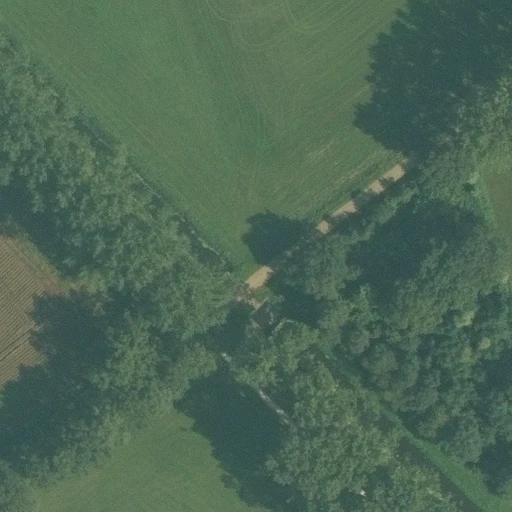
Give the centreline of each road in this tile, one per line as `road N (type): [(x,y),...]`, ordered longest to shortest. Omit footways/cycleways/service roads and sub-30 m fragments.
road 1 (unclassified): [(0,480),(264,271),(511,93)]
road 2 (track): [(410,511),(210,318)]
